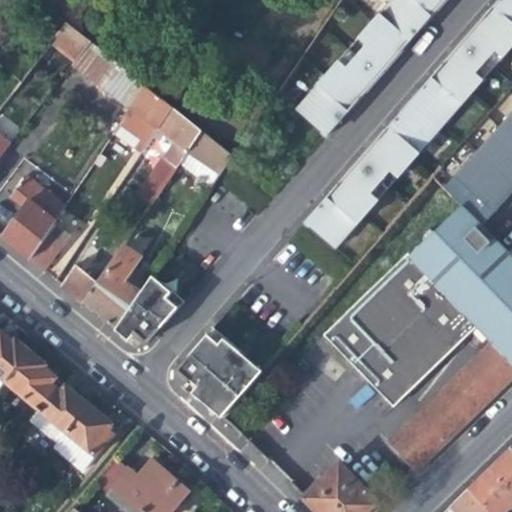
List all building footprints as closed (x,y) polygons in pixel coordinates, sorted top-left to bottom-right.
[(396,0),(378,21),(408,48),(424,30),(434,18),(414,0),(396,0)] [(414,0),(434,18),(448,3),(450,0),(414,0)] [(511,0),(503,0),(491,14),(511,32),(511,0)] [(483,23),(465,44),(495,71),(511,51),(511,32),(491,14),(483,23)] [(352,51),(382,78),(395,62),(408,48),(378,21),(352,51)] [(51,45),(74,63),(75,61),(77,62),(92,43),(68,23),(58,35),(51,45)] [(73,65),(131,110),(146,86),(92,43),(77,62),(75,61),(74,63),(73,65)] [(453,58),(438,74),(468,101),(495,71),(465,44),(453,58)] [(325,81),(356,107),(366,96),(382,78),(352,51),(325,81)] [(429,85),(412,104),(442,131),(468,101),(438,74),(429,85)] [(341,124),(356,107),(325,81),(299,111),(329,137),(341,124)] [(142,142),(137,149),(144,154),(160,130),(175,109),(146,86),(131,110),(121,126),(142,142)] [(399,118),(386,134),(416,160),(442,131),(412,104),(399,118)] [(154,205),(180,167),(204,133),(175,109),(160,130),(176,143),(140,195),(154,205)] [(0,131),(15,138),(20,124),(0,115),(0,131)] [(126,141),(137,149),(142,142),(121,126),(115,133),(126,141)] [(233,156),(204,133),(180,167),(211,189),(233,156)] [(373,148),(359,164),(389,190),(416,160),(386,134),(373,148)] [(0,159),(11,144),(0,135),(0,159)] [(348,177),(333,194),(363,220),(389,190),(359,164),(348,177)] [(24,208),(4,236),(32,260),(56,223),(67,207),(29,177),(13,198),(19,203),(24,208)] [(307,224),(337,250),(363,220),(333,194),(320,209),(307,224)] [(388,444),(416,471),(511,377),(511,258),(461,206),(410,256),(407,254),(322,335),(356,371),(369,385),(390,407),(476,326),(492,343),(388,444)] [(74,236),(56,223),(32,260),(46,272),(74,236)] [(125,246),(112,265),(85,304),(96,313),(115,330),(129,309),(140,293),(126,282),(142,258),(125,246)] [(89,248),(63,285),(70,291),(85,304),(112,265),(89,248)] [(172,293),(152,275),(140,293),(129,309),(115,330),(129,342),(135,334),(147,344),(179,308),(167,298),(172,293)] [(13,342),(0,331),(0,376),(7,382),(30,353),(27,350),(27,347),(22,343),(19,344),(14,340),(13,342)] [(206,408),(221,420),(263,373),(225,340),(221,345),(210,335),(178,371),(198,389),(192,395),(206,408)] [(34,356),(30,353),(7,382),(40,409),(61,382),(46,369),(47,367),(43,364),(43,360),(38,356),(34,356)] [(73,391),(61,382),(40,409),(67,432),(90,405),(73,391)] [(102,415),(90,405),(67,432),(96,456),(119,429),(102,415)] [(57,444),(67,432),(40,409),(31,421),(57,444)] [(504,511),(511,505),(511,447),(488,471),(468,490),(488,511),(504,511)] [(97,484),(109,494),(115,487),(139,507),(145,511),(173,511),(191,490),(170,472),(154,459),(140,475),(119,458),(97,484)] [(338,464),(302,500),(314,511),(372,511),(380,505),(338,464)] [(130,511),(135,511),(139,507),(115,487),(109,494),(130,511)] [(488,511),(468,490),(451,507),(456,511),(488,511)]
